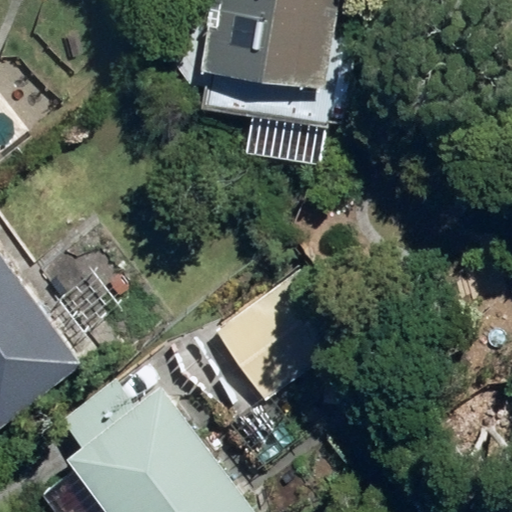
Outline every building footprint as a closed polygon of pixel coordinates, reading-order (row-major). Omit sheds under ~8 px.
[(231,0),(223,50),(340,71),(353,0),(231,0)] [(50,168),(69,191),(88,173),(68,151),(50,168)] [(0,426),(96,353),(0,228),(0,426)] [(225,324),(275,391),(353,335),(303,267),(225,324)] [(270,511),(275,508),(170,378),(144,398),(123,372),(75,411),(96,437),(83,447),(90,456),(58,482),(82,511),(270,511)] [(398,485),(413,511),(453,511),(429,468),(398,485)]
